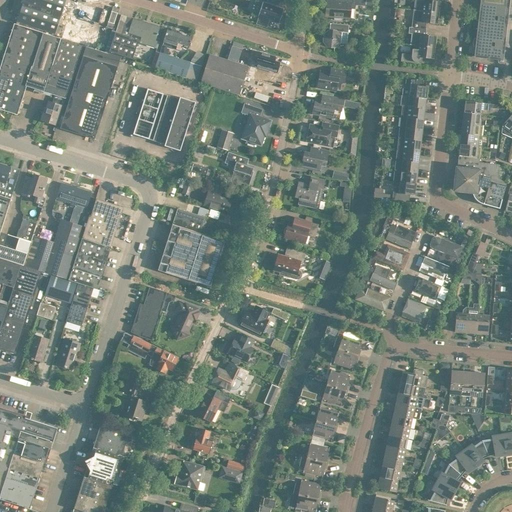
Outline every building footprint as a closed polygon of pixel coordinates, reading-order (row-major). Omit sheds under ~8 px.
[(18,0),(17,5),(28,9),(31,0),(18,0)] [(31,0),(28,9),(39,12),(43,0),(31,0)] [(43,0),(39,12),(50,16),(54,0),(43,0)] [(54,0),(50,16),(61,19),(66,0),(54,0)] [(71,0),(66,0),(61,19),(71,23),(78,2),(71,0)] [(258,15),(256,23),(266,26),(268,19),(280,22),(282,16),(280,15),(282,8),(277,6),(280,0),(279,0),(266,0),(266,3),(262,1),(258,15)] [(326,0),(325,15),(334,16),(333,19),(341,20),(341,17),(349,17),(350,8),(354,8),(355,4),(370,5),(370,0),(339,0),(339,1),(335,1),(326,0)] [(413,0),(412,9),(438,12),(439,1),(430,0),(413,0)] [(511,0),(480,0),(474,56),(498,58),(497,62),(500,63),(501,59),(500,58),(506,0),(511,0)] [(78,2),(71,23),(82,26),(89,5),(78,2)] [(89,5),(82,26),(93,30),(100,9),(89,5)] [(100,9),(93,30),(104,33),(104,34),(110,36),(114,24),(108,22),(111,13),(100,9)] [(414,10),(412,20),(412,27),(426,28),(420,27),(421,21),(437,23),(438,12),(412,9),(414,10)] [(121,35),(127,16),(121,14),(109,52),(131,59),(137,40),(127,36),(121,35)] [(156,39),(155,39),(159,27),(132,19),(128,33),(127,36),(137,40),(139,41),(139,42),(154,47),(156,39)] [(348,24),(329,22),(329,29),(328,29),(323,34),(322,41),(327,46),(334,47),(339,42),(346,43),(347,32),(348,24)] [(13,24),(0,64),(0,109),(16,114),(42,33),(13,24)] [(408,27),(407,33),(411,34),(410,44),(408,44),(413,45),(434,47),(435,36),(425,35),(426,28),(412,27),(410,27),(408,27)] [(163,38),(159,52),(166,54),(168,48),(166,48),(166,46),(179,50),(181,44),(189,47),(192,38),(166,29),(163,38)] [(65,98),(82,46),(42,33),(25,85),(65,98)] [(231,44),(226,60),(235,63),(240,47),(231,44)] [(401,53),(401,54),(400,61),(416,62),(417,56),(433,58),(434,47),(413,45),(413,48),(412,48),(411,54),(401,53)] [(159,52),(154,68),(185,78),(196,81),(201,66),(190,62),(166,54),(159,52)] [(226,60),(208,55),(200,82),(238,94),(247,67),(235,63),(226,60)] [(261,68),(276,73),(279,62),(253,55),(252,60),(262,63),(261,68)] [(59,128),(93,139),(117,67),(83,56),(59,128)] [(317,86),(335,89),(336,81),(342,82),(344,70),(331,68),(330,74),(320,72),(317,86)] [(401,94),(425,97),(427,86),(422,85),(422,79),(405,77),(404,88),(402,87),(401,94)] [(132,135),(179,150),(195,102),(147,87),(132,135)] [(343,98),(323,94),(321,100),(315,98),(312,113),(339,119),(343,98)] [(424,108),(428,108),(434,109),(434,105),(430,105),(428,103),(425,103),(425,97),(401,94),(400,105),(401,105),(407,106),(424,108)] [(343,105),(358,108),(359,101),(345,98),(343,105)] [(487,110),(487,103),(464,100),(463,111),(479,113),(480,109),(487,110)] [(60,105),(62,106),(62,104),(59,103),(59,104),(48,101),(46,108),(44,108),(40,119),(54,124),(60,105)] [(255,142),(260,143),(265,129),(266,130),(270,120),(258,117),(261,109),(244,103),(241,112),(249,114),(242,137),(246,139),(246,141),(247,142),(253,144),(255,143),(255,142)] [(424,108),(407,106),(401,105),(400,116),(423,119),(424,108)] [(462,122),(482,125),(484,125),(485,118),(479,117),(479,113),(463,111),(462,122)] [(511,136),(511,112),(502,124),(501,132),(511,136)] [(423,119),(400,116),(399,127),(421,129),(423,119)] [(320,144),(328,146),(330,138),(328,137),(329,135),(336,136),(338,125),(322,122),(321,128),(309,126),(306,139),(321,142),(320,144)] [(462,122),(460,133),(481,135),(482,125),(462,122)] [(421,129),(399,127),(398,138),(420,140),(421,129)] [(216,146),(227,149),(232,132),(222,129),(216,146)] [(460,133),(459,143),(481,146),(482,135),(481,135),(460,133)] [(347,154),(355,155),(357,135),(349,134),(347,154)] [(420,140),(398,138),(396,148),(419,151),(420,140)] [(459,143),(458,155),(479,158),(481,146),(459,143)] [(301,165),(312,167),(312,169),(320,171),(321,167),(319,166),(321,159),(325,160),(327,151),(311,148),(310,153),(304,151),(301,165)] [(396,148),(395,159),(418,162),(419,151),(396,148)] [(234,172),(232,179),(248,185),(253,171),(245,168),(248,158),(227,151),(224,162),(234,165),(232,171),(234,172)] [(482,203),(498,208),(506,182),(505,181),(502,180),(499,179),(498,177),(498,175),(498,172),(499,164),(479,162),(479,158),(458,155),(454,189),(471,191),(471,192),(472,194),(472,195),(473,196),(473,197),(475,199),(476,200),(477,201),(478,202),(480,202),(481,203),(482,203)] [(395,159),(394,170),(416,173),(418,162),(395,159)] [(0,230),(19,169),(0,163),(0,230)] [(193,164),(191,170),(203,174),(205,168),(193,164)] [(333,170),(331,178),(346,181),(348,174),(333,170)] [(393,181),(399,181),(415,183),(416,173),(394,170),(393,181)] [(41,208),(44,198),(41,197),(46,179),(33,174),(32,178),(26,176),(21,193),(28,195),(28,194),(35,196),(33,202),(38,203),(37,206),(41,208)] [(324,179),(310,176),(308,184),(297,181),(294,196),(299,197),(297,204),(315,208),(320,187),(323,188),(324,179)] [(192,183),(185,181),(182,191),(188,193),(192,183)] [(350,201),(352,188),(348,188),(349,182),(340,181),(339,185),(344,186),(344,187),(342,200),(350,201)] [(393,187),(392,192),(392,198),(408,200),(409,194),(414,195),(415,183),(399,181),(398,186),(393,187)] [(85,207),(89,196),(91,192),(61,183),(56,198),(85,207)] [(220,213),(226,215),(231,201),(224,199),(225,198),(219,197),(220,193),(209,190),(204,205),(211,207),(211,208),(221,211),(220,213)] [(76,225),(84,227),(85,227),(89,215),(90,215),(95,198),(89,196),(85,207),(83,213),(80,212),(76,225)] [(89,215),(85,227),(82,238),(110,247),(123,207),(95,198),(90,215),(89,215)] [(177,208),(172,224),(200,233),(205,217),(177,208)] [(382,226),(389,228),(392,219),(386,216),(382,226)] [(284,236),(283,237),(304,243),(307,234),(314,236),(318,224),(295,217),(293,225),(287,223),(287,226),(284,227),(283,232),(284,236)] [(0,232),(0,257),(20,264),(23,265),(36,223),(22,219),(17,237),(0,232)] [(30,245),(74,259),(84,227),(76,225),(60,220),(53,242),(33,235),(30,245)] [(211,286),(225,241),(215,238),(207,235),(200,233),(172,224),(158,269),(211,286)] [(414,231),(396,224),(392,233),(410,241),(414,231)] [(207,235),(215,238),(217,232),(209,230),(207,235)] [(374,246),(380,248),(384,239),(378,237),(374,246)] [(456,247),(435,237),(431,247),(438,250),(435,257),(449,264),(452,256),(456,247)] [(78,283),(94,288),(97,289),(110,247),(82,238),(68,280),(78,283)] [(472,252),(478,254),(481,248),(484,250),(487,244),(477,240),(472,252)] [(406,253),(385,243),(378,258),(400,267),(406,253)] [(23,265),(67,280),(74,259),(30,245),(23,265)] [(279,271),(279,274),(295,279),(295,278),(297,278),(299,277),(300,275),(300,273),(299,271),(297,270),(299,263),(301,263),(305,252),(287,247),(284,256),(277,254),(276,258),(275,259),(273,264),(274,265),(273,269),(279,271)] [(456,268),(459,261),(459,259),(453,256),(450,266),(456,268)] [(0,328),(20,265),(20,264),(0,257),(0,282),(0,283),(0,328)] [(366,266),(372,269),(376,259),(370,257),(366,266)] [(454,269),(426,257),(422,267),(433,271),(430,278),(441,283),(444,275),(450,277),(454,269)] [(323,259),(316,276),(323,279),(330,262),(323,259)] [(389,268),(376,263),(370,278),(391,288),(394,282),(385,278),(389,268)] [(467,264),(465,270),(471,273),(474,267),(473,266),(467,264)] [(7,306),(0,328),(0,348),(15,353),(41,272),(20,265),(7,306)] [(76,283),(50,275),(44,294),(70,302),(76,283)] [(358,287),(364,289),(367,280),(361,277),(358,287)] [(441,286),(447,289),(451,279),(445,277),(441,286)] [(438,291),(416,282),(412,292),(434,301),(438,291)] [(78,283),(66,321),(82,326),(94,288),(78,283)] [(137,310),(158,317),(164,298),(166,292),(149,286),(144,304),(140,303),(137,310)] [(388,298),(366,288),(362,298),(384,307),(388,298)] [(166,292),(164,298),(171,301),(173,301),(175,295),(166,292)] [(433,306),(439,309),(443,300),(437,297),(433,306)] [(426,307),(408,299),(403,312),(421,319),(426,307)] [(41,302),(36,315),(52,320),(56,307),(41,302)] [(196,310),(198,308),(185,302),(184,305),(179,303),(175,311),(180,313),(175,324),(171,326),(176,339),(189,334),(188,330),(190,324),(189,324),(191,320),(192,320),(193,318),(195,319),(199,311),(196,310)] [(467,307),(465,332),(475,331),(475,333),(476,333),(477,314),(478,304),(474,304),(473,307),(467,307)] [(238,324),(260,335),(262,331),(263,332),(264,331),(267,326),(267,324),(265,323),(267,320),(265,319),(268,311),(256,305),(252,313),(245,309),(238,324)] [(465,332),(467,307),(467,308),(465,308),(463,310),(463,313),(455,312),(454,331),(465,330),(465,332)] [(158,317),(137,310),(130,331),(138,335),(151,339),(158,317)] [(402,312),(401,315),(418,323),(419,319),(402,312)] [(486,334),(487,334),(488,315),(477,314),(476,333),(486,332),(486,334)] [(425,327),(431,329),(434,320),(428,317),(425,327)] [(327,324),(324,332),(334,335),(337,328),(327,324)] [(333,346),(337,348),(359,355),(361,349),(360,348),(360,349),(358,348),(361,340),(360,341),(343,335),(343,334),(342,333),(342,334),(338,332),(333,346)] [(250,346),(253,339),(241,333),(238,340),(234,338),(231,344),(230,344),(229,345),(228,345),(228,347),(227,348),(227,349),(228,350),(227,352),(233,355),(231,360),(237,363),(240,358),(246,361),(253,347),(250,346)] [(28,357),(42,361),(49,339),(35,335),(28,357)] [(157,368),(164,372),(167,366),(172,369),(178,357),(164,351),(133,336),(129,344),(152,355),(148,363),(157,367),(157,368)] [(272,338),(269,345),(283,352),(287,345),(272,338)] [(56,364),(72,369),(80,344),(65,339),(56,364)] [(359,355),(337,348),(332,363),(333,363),(333,362),(351,368),(351,369),(354,361),(356,361),(356,362),(359,355)] [(211,381),(229,390),(230,388),(231,389),(233,389),(235,388),(237,388),(238,387),(239,385),(241,380),(242,380),(247,371),(229,362),(225,371),(218,367),(211,381)] [(404,372),(400,381),(424,387),(424,386),(426,376),(427,376),(421,374),(422,369),(413,368),(413,369),(413,373),(402,370),(402,371),(404,372)] [(321,382),(347,391),(349,384),(347,383),(349,375),(348,376),(331,370),(331,369),(330,369),(326,384),(321,382)] [(449,389),(460,390),(462,371),(451,372),(451,370),(449,389)] [(462,371),(460,390),(460,395),(471,396),(471,391),(473,372),(462,373),(462,371)] [(473,372),(471,391),(471,396),(482,396),(482,392),(484,373),(473,374),(473,372)] [(125,414),(140,419),(147,400),(141,398),(146,384),(132,379),(128,390),(133,392),(132,395),(131,395),(125,414)] [(424,387),(400,381),(400,382),(401,382),(397,392),(416,396),(427,398),(427,396),(425,394),(423,393),(424,387)] [(347,391),(321,382),(318,393),(319,393),(323,394),(321,399),(322,399),(322,398),(340,403),(340,404),(340,405),(343,396),(345,397),(347,391)] [(276,392),(278,387),(272,384),(270,390),(276,392)] [(195,413),(210,420),(217,405),(224,409),(230,397),(215,390),(212,397),(205,393),(195,413)] [(395,402),(414,407),(416,396),(397,392),(399,393),(395,402)] [(511,402),(504,401),(503,413),(511,413),(511,402)] [(414,407),(395,402),(395,403),(397,403),(393,413),(411,417),(418,419),(420,408),(414,407)] [(319,405),(315,420),(337,426),(339,419),(338,419),(338,420),(336,419),(339,411),(338,410),(338,411),(320,406),(320,405),(319,405)] [(0,493),(8,468),(9,467),(18,437),(20,431),(53,441),(57,428),(25,417),(25,415),(0,406),(0,493)] [(263,413),(256,409),(252,416),(260,420),(263,413)] [(391,424),(409,428),(411,417),(393,413),(395,414),(391,424)] [(449,414),(441,414),(439,417),(445,425),(449,414)] [(439,419),(437,424),(435,428),(433,435),(436,440),(449,430),(445,425),(439,417),(439,419)] [(337,426),(315,420),(311,435),(312,435),(312,434),(330,439),(330,440),(333,432),(334,433),(335,433),(337,426)] [(93,447),(121,456),(128,433),(100,424),(93,447)] [(407,438),(409,428),(391,424),(390,424),(392,424),(388,434),(407,438)] [(192,447),(208,452),(214,432),(199,428),(197,436),(196,436),(192,447)] [(511,432),(501,434),(504,454),(511,452),(511,432)] [(386,445),(404,449),(407,438),(388,434),(390,435),(386,445)] [(501,434),(480,437),(488,455),(494,453),(495,455),(504,454),(501,434)] [(18,437),(9,467),(8,468),(39,477),(41,470),(43,471),(47,458),(45,457),(49,447),(18,437)] [(488,455),(480,437),(463,450),(475,466),(483,460),(481,458),(488,455)] [(303,445),(301,456),(327,462),(329,455),(328,455),(327,455),(329,447),(328,446),(328,447),(310,443),(310,442),(309,442),(308,447),(304,446),(304,445),(303,445)] [(384,455),(402,459),(404,449),(386,445),(388,445),(384,455)] [(111,485),(120,458),(121,456),(93,447),(89,457),(85,459),(85,461),(87,465),(83,476),(111,485)] [(429,449),(420,473),(425,475),(434,453),(429,449)] [(475,466),(463,450),(446,462),(461,475),(465,469),(467,471),(475,466)] [(381,466),(400,470),(402,459),(384,455),(383,456),(385,456),(381,466)] [(327,462),(301,456),(298,466),(299,466),(303,467),(302,472),(303,472),(303,471),(321,475),(321,476),(322,477),(324,468),(325,469),(326,469),(327,462)] [(174,482),(197,488),(199,481),(200,481),(205,465),(183,459),(181,466),(180,465),(178,472),(177,472),(174,482)] [(227,466),(242,470),(243,465),(228,460),(227,466)] [(446,462),(436,480),(454,490),(458,481),(456,480),(461,475),(446,462)] [(231,469),(222,466),(220,471),(230,474),(231,469)] [(379,476),(398,480),(400,470),(381,466),(383,466),(379,476)] [(0,498),(29,508),(39,477),(8,468),(0,493),(0,498)] [(236,470),(233,481),(238,483),(241,472),(236,470)] [(83,476),(76,498),(71,511),(102,511),(111,485),(83,476)] [(377,487),(395,491),(398,480),(379,476),(379,477),(381,477),(377,487)] [(295,482),(293,493),(319,498),(321,491),(320,491),(318,491),(320,483),(320,482),(319,483),(301,480),(301,479),(301,478),(300,483),(295,482)] [(447,497),(449,498),(454,490),(436,480),(428,496),(423,495),(421,500),(445,505),(447,497)] [(300,511),(305,511),(311,511),(312,511),(313,511),(316,504),(317,505),(318,505),(319,498),(293,493),(292,493),(291,493),(288,507),(294,509),(295,509),(295,508),(300,509),(300,511)] [(202,497),(195,494),(193,501),(200,503),(202,497)] [(376,497),(372,507),(391,511),(393,500),(375,496),(375,497),(376,497)] [(264,498),(262,506),(271,508),(273,500),(264,498)] [(181,502),(179,509),(164,505),(162,511),(195,511),(197,507),(181,502)]
